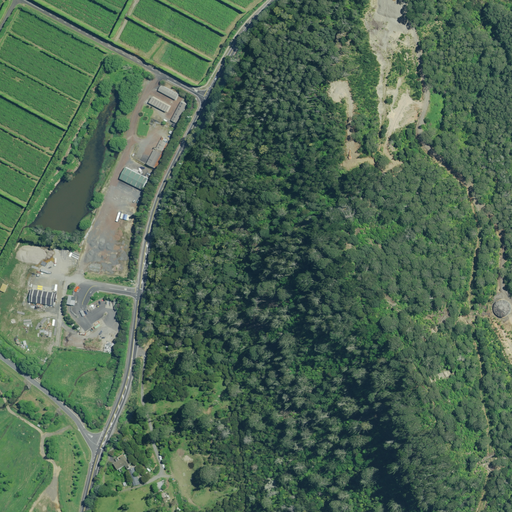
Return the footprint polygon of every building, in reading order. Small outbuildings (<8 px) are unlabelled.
[(179,95),(162,86),(159,91),(176,101),(179,95)] [(170,105),(152,96),(149,102),(167,111),(170,105)] [(188,103),(182,100),(172,120),(178,123),(188,103)] [(171,145),(162,140),(149,164),(158,169),(171,145)] [(148,177),(127,166),(121,178),(142,189),(148,177)] [(57,293),(32,290),(30,302),(55,306),(57,293)] [(77,297),(70,296),(68,304),(76,305),(77,297)] [(496,314),(498,316),(501,318),(504,318),(507,317),(509,315),(511,313),(511,310),(511,307),(511,305),(509,302),(507,301),(504,300),(501,300),(498,301),(496,303),(494,305),(494,308),(494,311),(496,314)] [(131,464),(125,455),(120,458),(121,460),(115,464),(119,470),(126,465),(128,469),(131,468),(130,466),(131,464)] [(141,484),(135,467),(129,469),(135,486),(141,484)]
